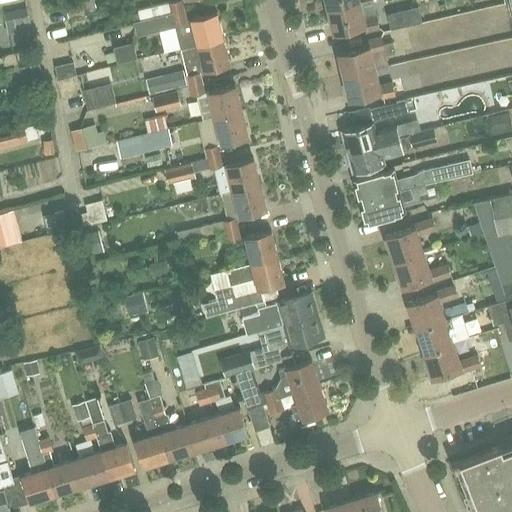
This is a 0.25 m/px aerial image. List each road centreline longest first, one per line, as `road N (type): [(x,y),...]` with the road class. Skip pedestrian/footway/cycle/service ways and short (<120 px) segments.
road 1 (residential): [(396,429),(270,0)]
road 2 (residential): [(116,511),(396,429)]
road 3 (residential): [(396,429),(511,392)]
